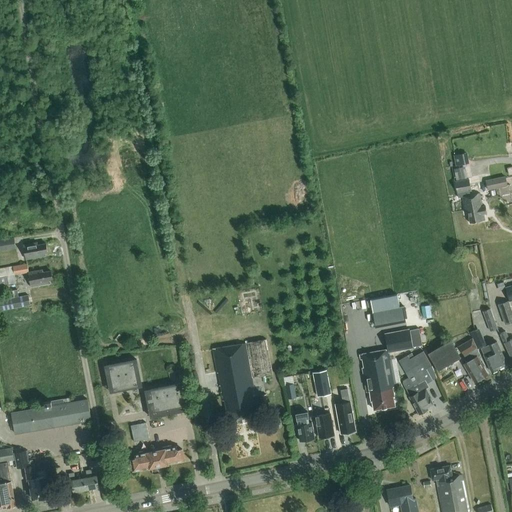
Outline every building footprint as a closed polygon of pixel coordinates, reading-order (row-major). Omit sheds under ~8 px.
[(465,154),(454,156),(456,165),(467,163),(465,154)] [(465,167),(454,169),(456,180),(467,178),(465,167)] [(505,177),(486,181),(488,189),(507,185),(505,177)] [(480,193),(470,195),(469,191),(471,191),(469,179),(455,181),(458,197),(462,196),(465,210),(467,210),(470,223),(485,220),(484,214),(487,214),(485,206),(482,206),(480,193)] [(44,253),(48,253),(46,243),(38,245),(37,242),(23,245),(26,259),(45,256),(44,253)] [(28,272),(27,264),(0,268),(0,284),(16,282),(15,275),(28,272)] [(49,281),(53,280),(51,270),(43,272),(42,270),(28,272),(31,287),(50,283),(49,281)] [(0,300),(0,311),(30,305),(28,295),(18,297),(17,294),(7,295),(8,299),(0,300)] [(511,311),(508,301),(498,304),(505,325),(511,322),(511,311)] [(425,316),(432,315),(430,304),(423,305),(425,316)] [(402,307),(373,312),(376,327),(404,321),(402,307)] [(483,311),(484,313),(486,317),(485,318),(490,331),(497,328),(490,308),(483,311)] [(414,348),(413,347),(422,345),(419,328),(410,330),(410,329),(385,334),(388,350),(360,355),(367,392),(370,392),(372,401),(374,410),(395,406),(393,397),(394,397),(393,388),(396,387),(389,353),(414,348)] [(511,339),(510,340),(506,331),(500,334),(511,360),(511,339)] [(464,364),(475,382),(487,375),(483,367),(485,366),(480,358),(481,357),(472,338),(458,346),(468,362),(464,364)] [(253,378),(273,374),(266,339),(265,339),(264,339),(249,342),(246,342),(249,356),(248,356),(246,343),(243,343),(242,342),(216,347),(216,348),(212,348),(213,349),(212,349),(222,400),(224,400),(227,412),(229,412),(231,423),(240,422),(245,421),(254,419),(252,407),(254,407),(252,395),(255,395),(248,360),(250,360),(253,378)] [(450,340),(428,353),(438,370),(460,357),(450,340)] [(497,342),(492,344),(482,348),(485,354),(484,355),(492,372),(498,369),(507,365),(497,342)] [(425,406),(432,403),(429,398),(430,397),(426,389),(430,387),(427,383),(433,380),(427,369),(432,366),(423,351),(410,359),(408,355),(399,360),(409,377),(403,381),(404,383),(403,384),(410,396),(420,414),(427,410),(425,406)] [(105,365),(110,392),(142,386),(136,359),(105,365)] [(313,372),(318,396),(331,394),(326,370),(313,372)] [(145,390),(150,417),(186,410),(181,383),(145,390)] [(285,385),(288,398),(296,397),(293,384),(285,385)] [(341,434),(356,431),(350,401),(347,389),(340,390),(342,403),(336,404),(341,434)] [(267,394),(260,396),(261,407),(268,406),(267,394)] [(11,412),(15,434),(92,421),(88,399),(71,402),(70,397),(40,403),(40,407),(11,412)] [(296,413),(298,424),(297,424),(300,442),(315,440),(312,421),(309,422),(308,411),(296,413)] [(319,438),(334,435),(330,413),(315,416),(319,438)] [(131,426),(134,441),(149,438),(146,423),(131,426)] [(182,449),(177,450),(176,446),(135,454),(136,459),(131,460),(134,471),(150,467),(150,468),(169,464),(185,460),(182,449)] [(0,508),(7,507),(7,508),(16,506),(11,481),(7,461),(14,460),(12,447),(0,449),(0,508)] [(33,499),(48,496),(44,476),(36,478),(32,460),(28,460),(26,450),(14,453),(17,467),(25,466),(26,468),(25,468),(27,479),(29,479),(33,499)] [(72,458),(64,460),(66,466),(73,465),(72,458)] [(443,511),(469,511),(462,475),(452,477),(450,465),(430,469),(433,481),(436,480),(438,486),(443,511)] [(86,470),(86,473),(82,473),(83,478),(85,490),(99,487),(97,476),(92,477),(91,469),(86,470)] [(85,490),(83,478),(75,480),(74,473),(69,473),(70,481),(71,480),(73,492),(85,490)] [(418,511),(415,498),(413,498),(410,485),(387,490),(390,506),(400,503),(402,511),(418,511)] [(478,508),(478,511),(500,511),(497,502),(478,508)]
